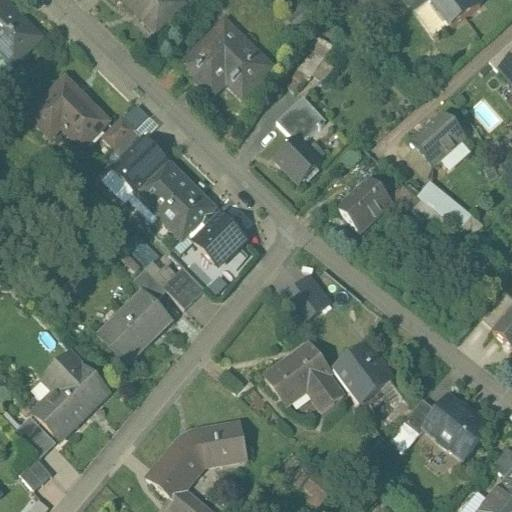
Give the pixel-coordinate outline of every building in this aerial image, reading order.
[(182,7),(175,0),(106,0),(114,7),(120,0),(121,0),(140,19),(139,20),(154,35),(182,7)] [(403,0),(414,15),(430,3),(450,29),(451,30),(480,9),(473,0),(403,0)] [(40,41),(0,1),(0,54),(13,68),(40,41)] [(430,3),(414,15),(435,43),(438,41),(436,39),(450,29),(430,3)] [(224,26),(180,71),(206,96),(225,76),(234,84),(231,86),(234,89),(236,86),(248,98),(272,73),(224,26)] [(511,44),(488,66),(497,75),(500,73),(500,72),(511,60),(511,44)] [(311,55),(296,76),(308,85),(323,62),(311,55)] [(511,60),(500,72),(500,73),(511,86),(511,60)] [(108,126),(65,84),(28,121),(43,137),(54,126),(81,153),(108,126)] [(301,104),(277,128),(294,145),(296,144),(301,149),(318,132),(319,133),(321,131),(320,131),(323,128),(301,104)] [(464,142),(443,118),(410,147),(432,171),(464,142)] [(134,136),(122,123),(102,143),(115,156),(134,136)] [(301,149),(296,144),(294,145),(275,164),(299,189),(320,169),(301,149)] [(143,145),(112,176),(135,198),(166,168),(143,145)] [(214,214),(166,168),(135,198),(183,245),(209,219),(214,214)] [(369,183),(336,213),(359,238),(392,208),(369,183)] [(454,206),(431,187),(418,201),(442,220),(454,206)] [(416,202),(402,190),(392,200),(406,212),(416,202)] [(449,228),(416,202),(406,212),(436,241),(449,228)] [(470,219),(454,206),(442,220),(458,232),(470,219)] [(244,245),(221,221),(216,225),(209,219),(202,226),(209,232),(193,247),(217,272),(244,245)] [(204,294),(182,272),(162,291),(166,295),(184,313),(204,294)] [(162,291),(145,274),(133,285),(141,293),(155,306),(166,295),(162,291)] [(309,277),(284,300),(307,326),(333,303),(309,277)] [(141,293),(96,338),(127,370),(173,324),(155,306),(141,293)] [(503,296),(479,323),(482,320),(496,332),(511,314),(511,308),(502,299),(504,296),(503,296)] [(511,314),(496,332),(492,337),(511,354),(511,314)] [(309,350),(278,373),(277,372),(264,382),(275,396),(285,410),(306,394),(322,415),(342,401),(327,380),(330,378),(309,349),(308,349),(309,350)] [(391,384),(366,350),(332,376),(358,409),(391,384)] [(69,359),(44,384),(55,396),(33,418),(59,444),(107,396),(69,359)] [(243,387),(225,372),(218,381),(235,396),(243,387)] [(404,401),(384,424),(394,433),(412,412),(404,401)] [(476,422),(460,409),(459,410),(447,401),(436,414),(424,430),(433,437),(438,441),(438,445),(446,452),(450,451),(464,462),(487,433),(475,423),(476,422)] [(422,403),(403,426),(419,439),(433,437),(424,430),(436,414),(422,403)] [(240,427),(193,436),(177,445),(155,471),(182,494),(203,470),(240,463),(236,444),(243,443),(240,427)] [(55,447),(38,430),(23,445),(39,462),(40,462),(55,447)] [(511,455),(507,452),(491,470),(507,483),(511,476),(511,455)] [(36,461),(18,476),(34,494),(51,479),(36,461)] [(182,494),(155,471),(146,482),(170,503),(177,509),(186,499),(187,498),(182,494)] [(511,511),(511,476),(507,483),(482,511),(511,511)] [(196,511),(198,510),(186,499),(177,509),(181,511),(196,511)] [(181,511),(177,509),(170,503),(162,511),(181,511)]
